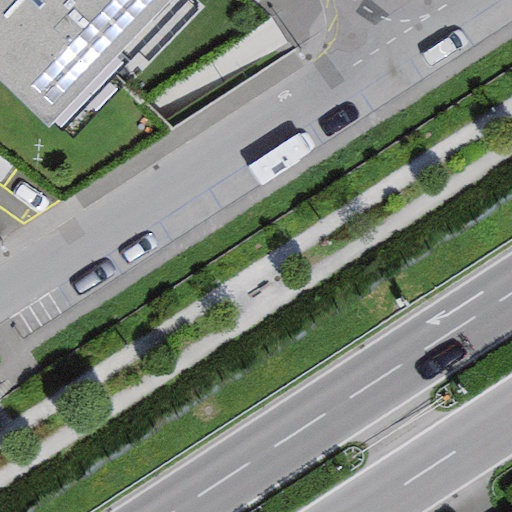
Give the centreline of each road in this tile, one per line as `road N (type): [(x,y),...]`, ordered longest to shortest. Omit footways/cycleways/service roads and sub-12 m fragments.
road 1 (residential): [(0,292),(416,24)]
road 2 (primary): [(511,292),(173,511)]
road 3 (primary): [(372,511),(511,423)]
